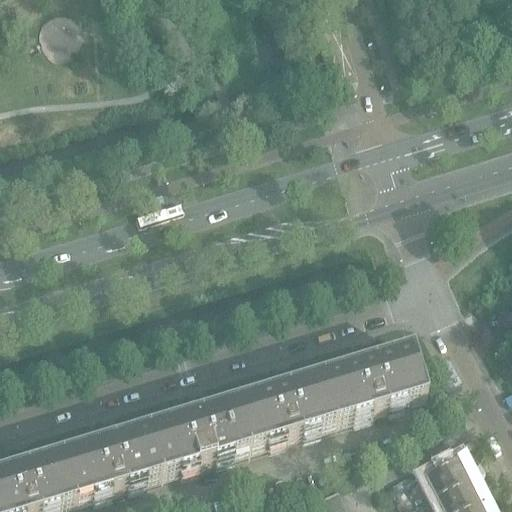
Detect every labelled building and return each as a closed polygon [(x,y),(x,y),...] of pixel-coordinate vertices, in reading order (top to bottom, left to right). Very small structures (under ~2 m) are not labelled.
[(408,363),(357,378),(321,389),(335,436),(422,409),(408,363)] [(321,389),(271,404),(234,415),(248,462),(335,436),(321,389)] [(234,415),(183,431),(147,442),(161,488),(248,462),(234,415)] [(147,442),(95,458),(61,468),(73,511),(83,511),(161,488),(147,442)] [(434,503),(468,485),(458,466),(424,483),(434,503)] [(0,486),(0,511),(73,511),(61,468),(0,486)] [(468,485),(434,503),(439,511),(469,511),(479,507),(468,485)] [(335,511),(340,510),(335,499),(310,510),(311,511),(335,511)]
